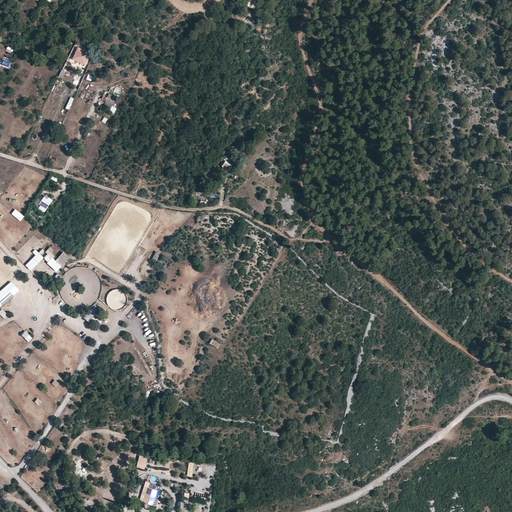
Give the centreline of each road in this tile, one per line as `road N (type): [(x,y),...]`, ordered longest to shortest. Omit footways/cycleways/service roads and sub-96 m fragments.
road 1 (track): [(511,380),(429,324),(311,214),(305,170),(321,111),(300,33),(311,0)]
road 2 (track): [(0,154),(172,207),(227,206),(293,239),(332,239)]
road 3 (track): [(511,279),(456,237),(412,146),(407,104),(416,48),(450,0)]
road 4 (unclassified): [(511,400),(477,402),(377,482),(316,511)]
